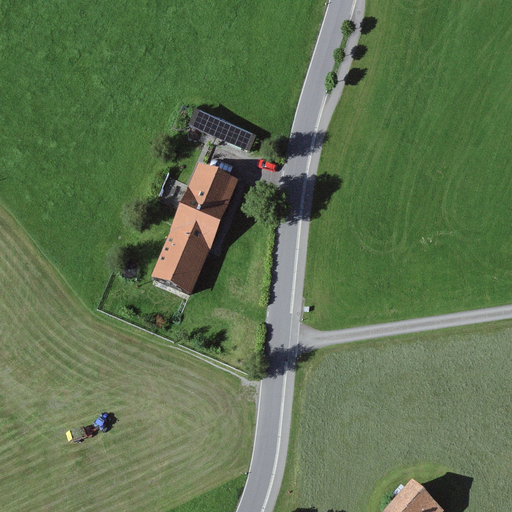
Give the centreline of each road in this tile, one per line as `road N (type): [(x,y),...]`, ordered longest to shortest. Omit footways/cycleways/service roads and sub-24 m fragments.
road 1 (unclassified): [(341,0),(297,158),(274,387),(251,511)]
road 2 (track): [(279,344),(511,312)]
